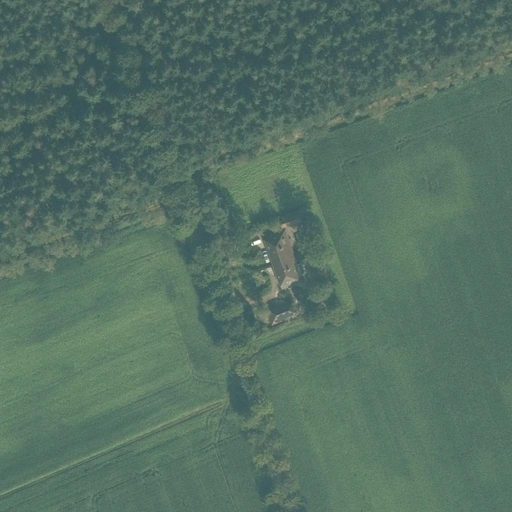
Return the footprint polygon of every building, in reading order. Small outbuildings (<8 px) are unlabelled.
[(278,226),(299,224),(298,215),(277,218),(278,226)] [(285,230),(273,233),(264,237),(274,266),(295,260),(285,230)] [(295,260),(274,266),(282,289),(303,282),(295,260)] [(238,285),(226,289),(230,300),(242,296),(238,285)] [(292,302),(269,310),(273,321),(280,318),(295,313),(292,302)]
